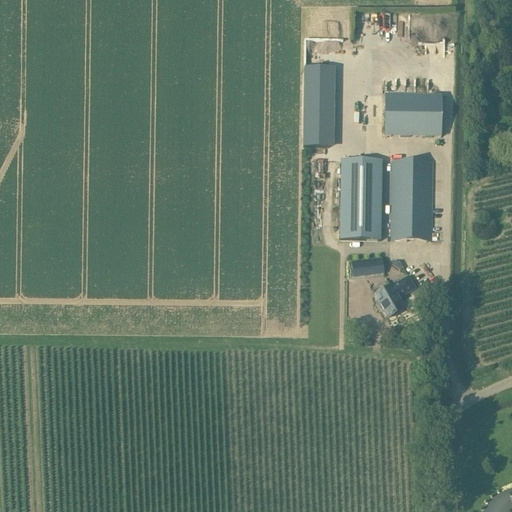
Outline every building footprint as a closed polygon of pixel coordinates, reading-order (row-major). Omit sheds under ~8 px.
[(385,96),(384,138),(441,139),(442,97),(385,96)] [(391,162),(389,243),(432,244),(433,163),(405,162),(405,157),(396,156),(395,162),(391,162)] [(340,162),(339,242),(380,242),(381,162),(340,162)] [(494,219),(480,223),(482,233),(496,230),(494,219)] [(384,275),(382,259),(351,263),(353,279),(384,275)] [(375,297),(387,320),(404,310),(398,300),(415,290),(408,278),(375,297)]
